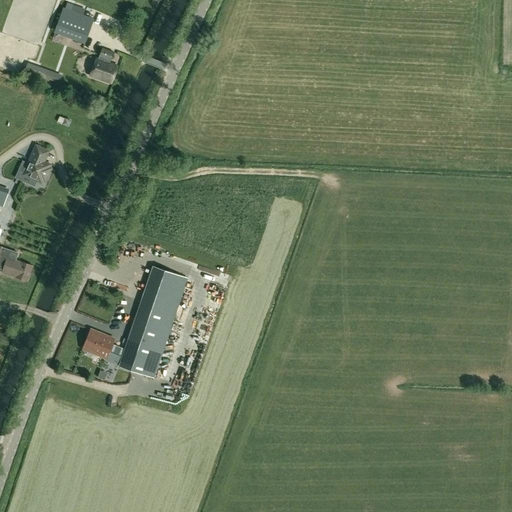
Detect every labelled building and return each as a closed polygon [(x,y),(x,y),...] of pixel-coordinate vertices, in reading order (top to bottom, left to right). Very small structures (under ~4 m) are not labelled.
[(85,44),(89,32),(94,19),(63,8),(54,33),(85,44)] [(141,51),(151,52),(152,44),(142,43),(141,51)] [(98,57),(111,61),(114,52),(102,48),(98,57)] [(90,76),(111,84),(117,66),(96,58),(90,76)] [(53,80),(55,73),(40,68),(38,75),(53,80)] [(43,180),(45,179),(48,174),(47,171),(50,165),(43,161),(43,162),(42,159),(45,158),(48,151),(36,146),(23,175),(41,183),(43,180)] [(0,205),(3,207),(10,190),(0,185),(0,205)] [(30,274),(32,273),(33,273),(33,272),(34,271),(34,270),(33,269),(33,268),(32,268),(32,266),(15,260),(14,261),(7,259),(3,271),(16,275),(15,277),(27,281),(30,274)] [(124,349),(119,363),(118,366),(154,378),(169,335),(171,327),(188,278),(152,265),(124,349)] [(202,338),(205,328),(194,325),(191,335),(202,338)] [(106,358),(112,344),(114,339),(91,329),(82,349),(106,358)] [(197,348),(190,382),(198,384),(205,350),(197,348)] [(59,366),(65,358),(56,351),(50,359),(59,366)]
